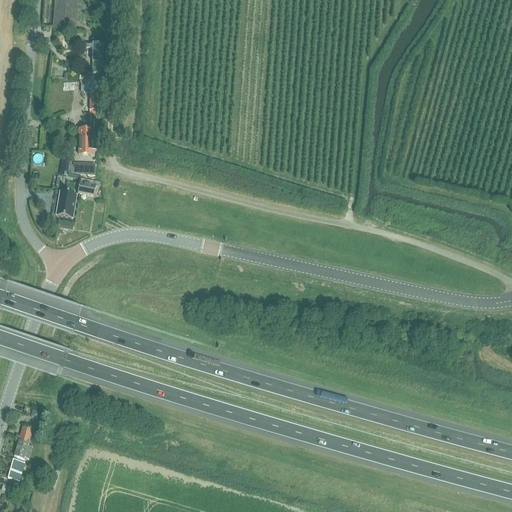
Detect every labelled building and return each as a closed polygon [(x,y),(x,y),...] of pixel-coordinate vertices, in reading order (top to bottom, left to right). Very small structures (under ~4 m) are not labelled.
[(55,0),(53,29),(75,31),(77,0),(55,0)] [(93,50),(92,74),(102,74),(103,45),(84,44),(84,49),(90,49),(93,50)] [(92,82),(81,81),(81,94),(90,94),(98,95),(100,95),(101,82),(100,82),(92,82)] [(64,98),(64,90),(51,91),(52,99),(64,98)] [(98,95),(90,94),(90,111),(98,111),(98,95)] [(92,150),(98,150),(98,131),(79,130),(79,156),(92,156),(92,150)] [(62,160),(60,177),(64,177),(65,173),(69,174),(71,162),(62,160)] [(95,167),(94,167),(74,167),(73,176),(95,176),(95,167)] [(79,181),(78,185),(79,185),(78,195),(92,198),(94,188),(99,188),(99,185),(79,181)] [(73,221),(77,197),(61,194),(56,218),(73,221)] [(68,357),(67,363),(78,366),(80,360),(68,357)] [(33,412),(31,419),(38,421),(40,415),(33,412)] [(18,442),(28,445),(28,444),(31,445),(34,439),(30,438),(31,432),(22,429),(19,438),(17,437),(15,441),(18,442)] [(18,442),(13,459),(23,462),(24,458),(28,460),(31,449),(27,447),(28,445),(18,442)] [(18,483),(23,465),(13,461),(7,480),(18,483)]
